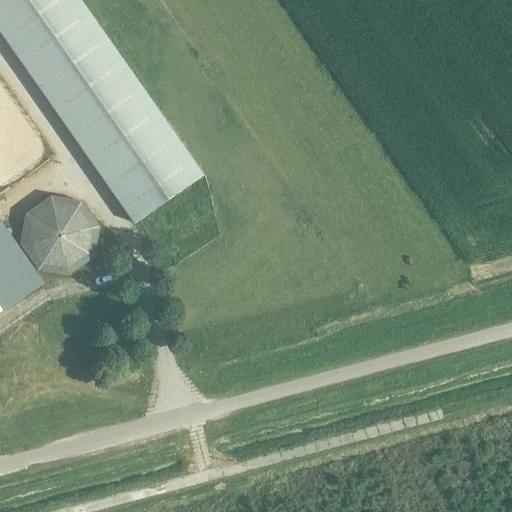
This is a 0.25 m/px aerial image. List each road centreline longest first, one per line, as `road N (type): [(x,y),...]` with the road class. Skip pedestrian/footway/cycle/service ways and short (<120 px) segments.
road 1 (unclassified): [(0,467),(511,332)]
road 2 (track): [(511,395),(212,476),(199,414)]
road 3 (track): [(78,511),(212,476)]
